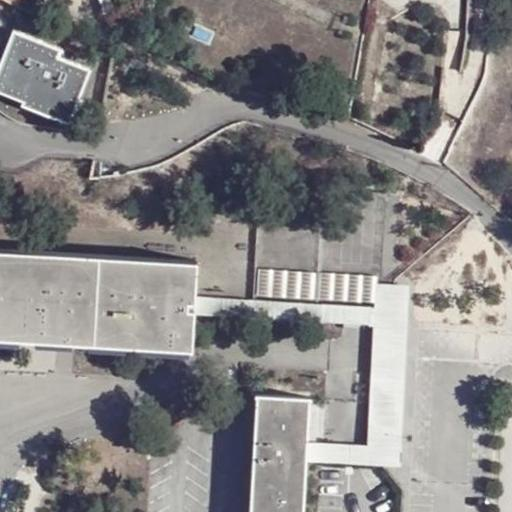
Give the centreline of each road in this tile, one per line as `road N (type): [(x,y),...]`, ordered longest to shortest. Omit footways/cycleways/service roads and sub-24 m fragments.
road 1 (residential): [(155,137),(237,104),(315,124),(429,168),(511,234)]
road 2 (track): [(477,0),(476,62),(429,168)]
